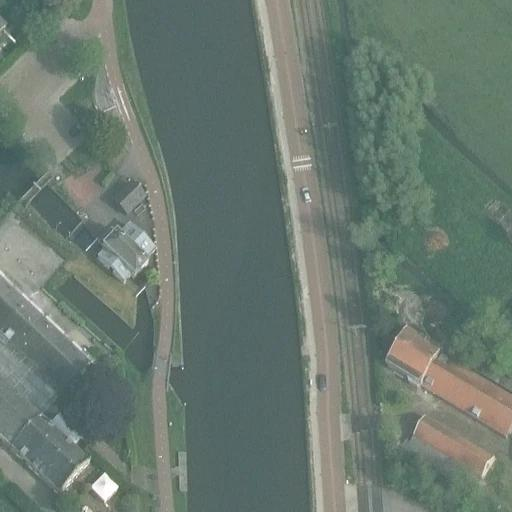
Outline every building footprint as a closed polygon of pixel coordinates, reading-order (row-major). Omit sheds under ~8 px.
[(131,186),(113,204),(126,217),(144,199),(131,186)] [(123,286),(125,284),(130,279),(133,281),(147,267),(144,264),(154,253),(128,228),(118,239),(115,236),(111,232),(97,246),(101,251),(104,254),(97,261),(123,286)] [(0,359),(37,319),(31,313),(0,283),(0,359)] [(37,319),(0,359),(0,363),(23,386),(47,408),(59,394),(62,397),(89,368),(37,319)] [(409,333),(387,369),(407,382),(408,386),(417,392),(422,390),(506,441),(511,431),(511,400),(441,357),(443,354),(409,333)] [(511,375),(482,358),(473,373),(511,396),(511,375)] [(0,408),(23,386),(0,363),(0,408)] [(23,386),(0,408),(0,442),(2,444),(10,452),(41,420),(38,417),(47,408),(23,386)] [(89,466),(49,427),(41,420),(10,452),(59,498),(89,466)] [(425,420),(404,457),(472,498),(494,462),(425,420)]
